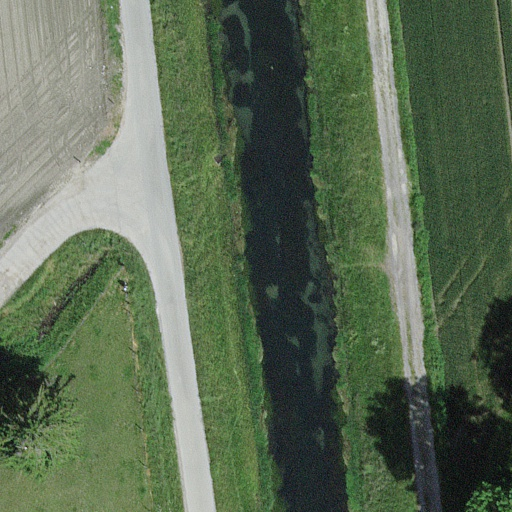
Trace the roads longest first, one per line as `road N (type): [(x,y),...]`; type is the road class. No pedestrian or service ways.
road 1 (unclassified): [(133,0),(200,511)]
road 2 (track): [(434,511),(375,0)]
road 3 (track): [(0,286),(92,195),(151,179)]
